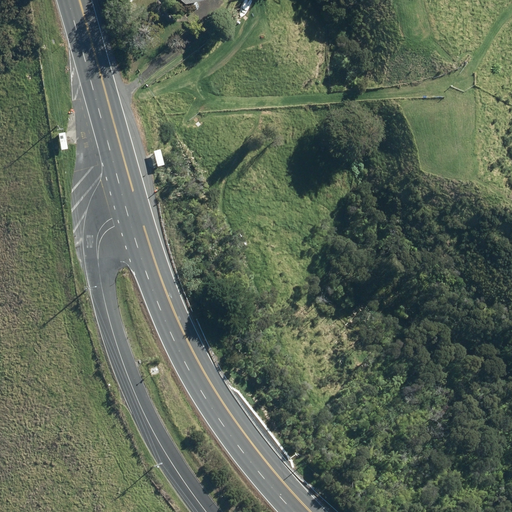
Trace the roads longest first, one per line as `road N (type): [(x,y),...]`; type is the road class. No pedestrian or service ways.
road 1 (primary): [(311,511),(240,428),(195,357),(139,210)]
road 2 (unclassified): [(207,511),(149,423),(105,305),(99,235),(139,210)]
road 3 (primary): [(139,210),(71,0)]
